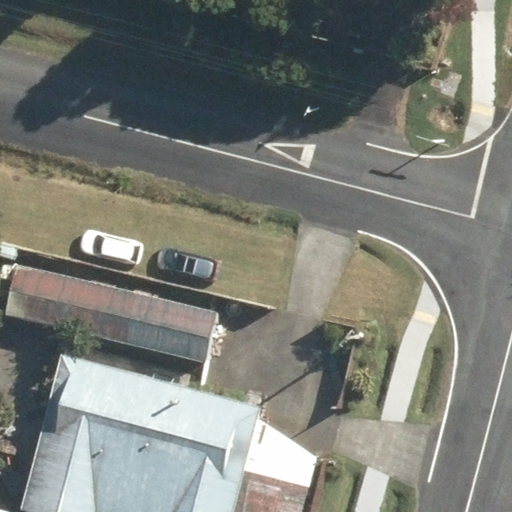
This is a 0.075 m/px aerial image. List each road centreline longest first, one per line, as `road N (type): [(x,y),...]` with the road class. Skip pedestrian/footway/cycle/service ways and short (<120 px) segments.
road 1 (residential): [(0,95),(511,230)]
road 2 (residential): [(469,511),(511,356)]
